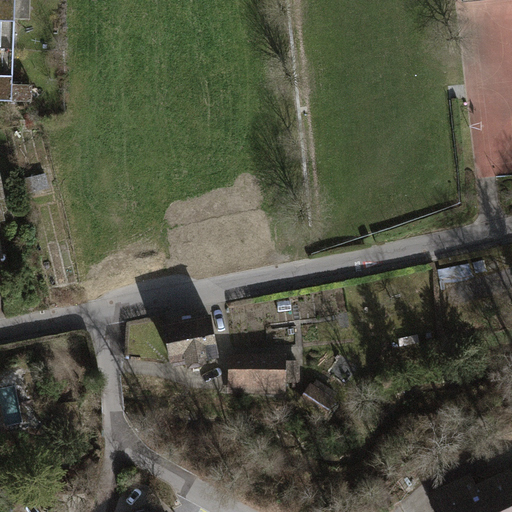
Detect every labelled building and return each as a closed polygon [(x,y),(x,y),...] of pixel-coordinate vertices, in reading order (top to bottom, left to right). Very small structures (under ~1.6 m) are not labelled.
[(15,0),(0,0),(0,102),(13,103),(15,0)] [(210,317),(164,325),(172,365),(217,357),(210,317)] [(298,362),(232,359),(231,379),(297,381),(298,362)] [(329,401),(312,389),(303,402),(320,413),(329,401)] [(509,474),(436,509),(437,511),(511,511),(511,480),(509,474)]
